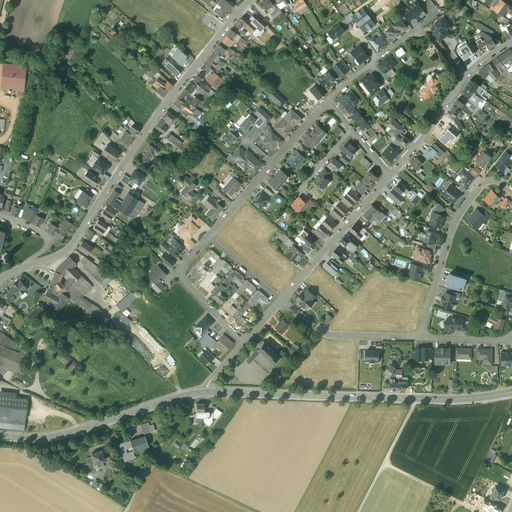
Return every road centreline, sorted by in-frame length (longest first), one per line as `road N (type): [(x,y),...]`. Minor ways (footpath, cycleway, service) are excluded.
road 1 (residential): [(250,0),(161,109),(75,241),(23,267)]
road 2 (secondary): [(511,392),(451,399),(205,392)]
road 3 (secondary): [(205,392),(55,436),(0,436)]
road 4 (residential): [(511,42),(470,71),(399,165)]
road 5 (residential): [(389,176),(281,300)]
road 6 (residential): [(281,300),(324,333),(420,337)]
road 7 (residential): [(208,237),(180,276),(243,343)]
road 8 (track): [(125,511),(192,393)]
road 9 (track): [(359,511),(414,399)]
road 10 (residential): [(457,218),(420,337)]
